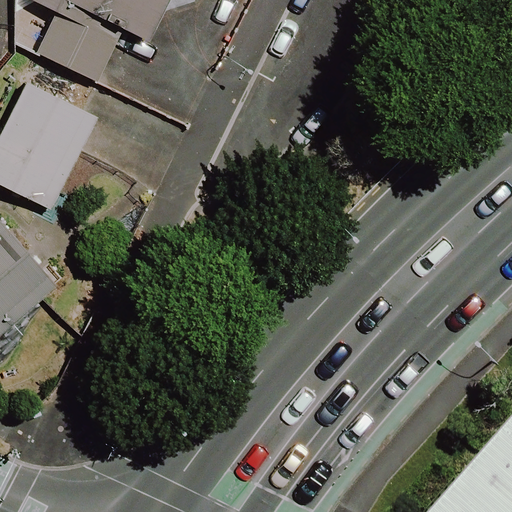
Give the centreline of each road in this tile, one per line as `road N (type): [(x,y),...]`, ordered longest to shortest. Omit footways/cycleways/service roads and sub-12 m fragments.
road 1 (secondary): [(511,181),(336,352),(216,511)]
road 2 (residential): [(355,0),(260,185)]
